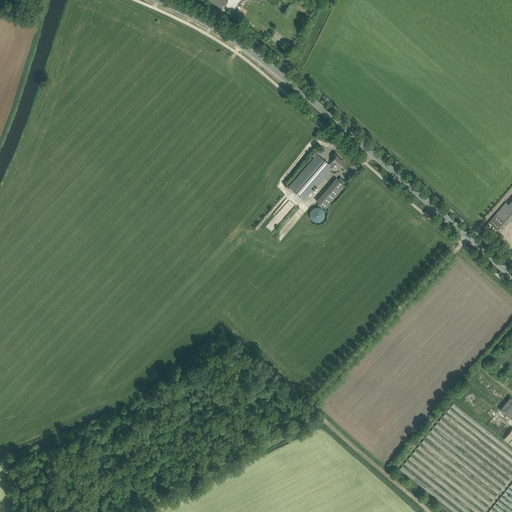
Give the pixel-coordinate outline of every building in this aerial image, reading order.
[(228,2),(225,0),(209,0),(221,10),(228,2)] [(317,154),(314,158),(289,187),(304,200),(335,164),(340,168),(342,166),(345,162),(337,155),(329,164),(317,154)] [(316,201),(325,208),(347,183),(340,177),(338,180),(336,178),(316,201)] [(506,202),(499,210),(488,222),(500,232),(511,218),(511,207),(509,205),(506,202)] [(310,214),(310,215),(310,216),(310,217),(310,218),(311,218),(311,219),(312,219),(312,220),(313,221),(314,221),(315,221),(315,222),(316,222),(317,222),(318,222),(319,222),(320,221),(321,221),(322,221),(322,220),(323,220),(323,219),(324,218),(324,217),(324,216),(325,216),(325,215),(325,214),(325,213),(324,212),(324,211),(323,210),(323,209),(322,209),(322,208),(321,208),(320,208),(320,207),(319,207),(318,207),(317,207),(316,207),(315,207),(314,208),(313,208),(312,209),(312,210),(311,210),(311,211),(310,211),(310,212),(310,213),(310,214)] [(511,399),(511,398),(501,410),(511,419),(511,399)] [(511,449),(453,404),(401,472),(452,511),(482,511),(511,474),(511,449)] [(511,427),(503,438),(511,445),(511,427)] [(511,511),(511,484),(489,511),(511,511)]
